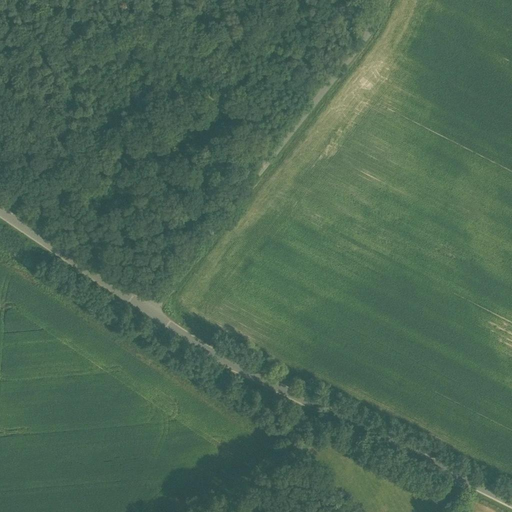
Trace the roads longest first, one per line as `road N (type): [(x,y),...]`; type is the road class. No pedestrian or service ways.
road 1 (unclassified): [(153,311),(511,502)]
road 2 (unclassified): [(153,311),(354,41),(374,0)]
road 3 (unclassified): [(0,208),(153,311)]
